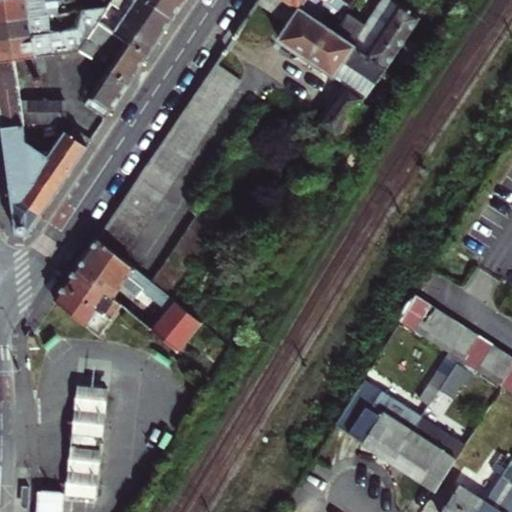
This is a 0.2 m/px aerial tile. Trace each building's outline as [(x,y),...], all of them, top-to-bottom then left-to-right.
[(54,0),(0,0),(0,18),(47,13),(61,11),(60,1),(55,2),(54,0)] [(124,13),(160,37),(167,27),(172,19),(143,0),(108,0),(107,2),(124,13)] [(143,0),(172,19),(177,11),(184,0),(143,0)] [(283,0),(260,0),(293,21),(288,28),(282,37),(348,83),(308,138),(330,153),(428,17),(409,4),(401,0),(389,0),(357,47),(336,33),(331,30),(326,27),(308,16),(283,0)] [(345,19),(349,14),(326,0),(283,0),(308,16),(317,2),(345,19)] [(326,0),(349,14),(352,8),(339,0),(326,0)] [(428,17),(430,13),(411,0),(409,4),(428,17)] [(0,60),(44,55),(74,50),(76,47),(94,21),(103,9),(100,6),(76,10),(63,30),(49,32),(0,37),(0,60)] [(47,13),(0,18),(0,37),(49,32),(47,13)] [(111,32),(147,56),(153,46),(160,37),(124,13),(111,32)] [(331,30),(338,20),(332,16),(326,27),(331,30)] [(338,20),(331,30),(336,33),(342,23),(338,20)] [(107,67),(129,82),(138,69),(147,56),(111,32),(94,21),(76,47),(87,54),(94,44),(114,57),(107,67)] [(44,55),(0,60),(0,116),(3,138),(16,234),(27,236),(87,146),(67,133),(62,141),(59,138),(42,165),(25,153),(14,74),(46,69),(44,55)] [(218,65),(99,239),(126,259),(243,83),(218,65)] [(82,104),(105,118),(117,101),(129,82),(107,67),(82,104)] [(24,132),(58,130),(55,97),(21,100),(24,132)] [(167,304),(151,325),(182,349),(205,317),(195,309),(175,294),(154,279),(126,259),(99,239),(87,256),(78,270),(113,297),(121,286),(131,294),(140,283),(167,304)] [(125,306),(113,297),(78,270),(71,279),(67,285),(113,322),(125,306)] [(100,338),(113,322),(67,285),(61,294),(56,302),(100,338)] [(399,323),(412,331),(429,305),(415,296),(399,323)] [(429,305),(412,331),(425,339),(441,313),(429,305)] [(441,313),(425,339),(438,348),(454,321),(441,313)] [(454,321),(438,348),(451,355),(467,329),(454,321)] [(451,355),(463,363),(480,337),(467,329),(451,355)] [(463,363),(476,371),(493,345),(480,337),(463,363)] [(493,345),(476,371),(489,379),(505,353),(493,345)] [(489,379),(500,385),(511,365),(511,357),(505,353),(489,379)] [(446,358),(438,371),(448,377),(456,364),(446,358)] [(511,365),(500,385),(511,393),(511,392),(511,365)] [(419,400),(429,407),(440,390),(448,377),(438,371),(419,400)] [(107,388),(75,385),(70,435),(102,437),(107,388)] [(440,390),(429,407),(438,412),(448,395),(440,390)] [(368,446),(395,463),(421,420),(378,393),(371,405),(353,395),(334,425),(368,446)] [(464,447),(421,420),(395,463),(415,475),(438,489),(464,447)] [(69,442),(69,448),(101,450),(102,437),(70,435),(69,442)] [(96,500),(101,450),(69,448),(64,497),(96,500)] [(493,471),(503,477),(511,462),(511,460),(503,455),(493,471)] [(511,511),(511,482),(511,481),(511,462),(503,477),(487,502),(480,511),(511,511)] [(480,511),(487,502),(460,486),(443,511),(480,511)] [(60,511),(63,495),(41,493),(39,511),(60,511)]
